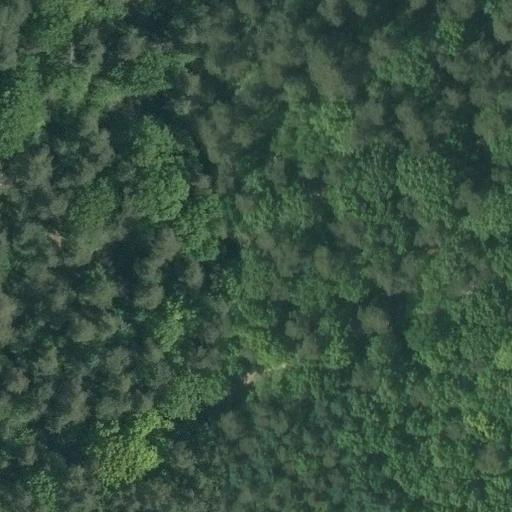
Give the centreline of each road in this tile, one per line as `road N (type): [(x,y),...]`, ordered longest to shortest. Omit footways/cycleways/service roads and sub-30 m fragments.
road 1 (track): [(511,274),(334,339),(388,511)]
road 2 (track): [(334,339),(0,467)]
